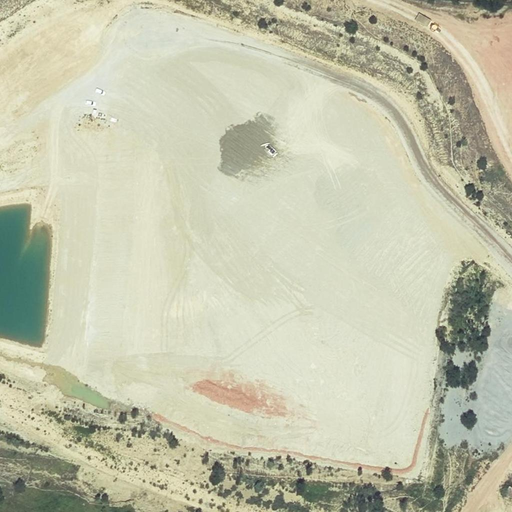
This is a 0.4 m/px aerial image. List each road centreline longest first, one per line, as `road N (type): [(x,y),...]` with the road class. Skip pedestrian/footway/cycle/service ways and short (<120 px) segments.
road 1 (track): [(0,147),(25,67),(48,38),(93,15),(152,15),(338,83),(378,109),(444,192),(511,258)]
road 2 (track): [(375,0),(482,42),(511,35)]
road 3 (track): [(511,170),(493,141),(482,42)]
